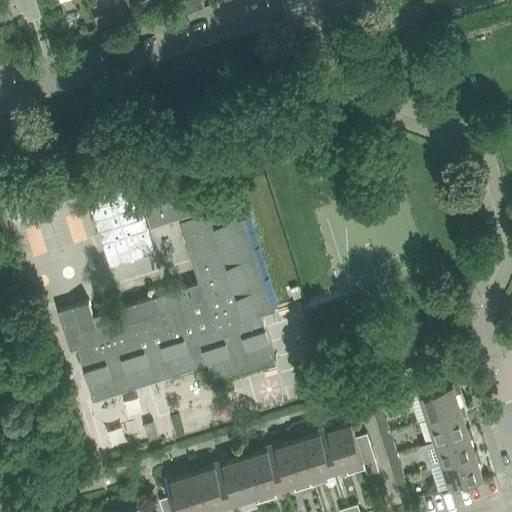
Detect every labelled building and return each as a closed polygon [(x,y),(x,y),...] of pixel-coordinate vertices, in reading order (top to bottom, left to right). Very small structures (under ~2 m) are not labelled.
[(149,0),(143,0),(140,1),(142,9),(152,7),(149,0)] [(202,0),(188,0),(191,9),(204,5),(202,0)] [(0,21),(13,17),(9,4),(0,6),(0,21)] [(131,170),(85,185),(110,265),(156,250),(131,170)] [(200,281),(261,262),(247,216),(238,219),(228,188),(199,197),(204,212),(181,220),(200,281)] [(151,227),(198,212),(190,189),(144,203),(151,227)] [(90,299),(59,309),(72,348),(78,346),(94,398),(165,376),(209,362),(214,377),(275,358),(276,357),(262,313),(276,309),(276,307),(261,262),(200,281),(154,296),(125,305),(95,315),(90,299)] [(407,367),(421,362),(416,346),(402,350),(407,367)] [(315,359),(307,361),(313,380),(321,378),(315,359)] [(456,382),(421,393),(429,417),(462,407),(462,406),(457,392),(459,391),(456,382)] [(464,406),(462,406),(462,407),(429,417),(436,439),(469,429),(464,415),(466,414),(464,406)] [(387,417),(378,420),(381,431),(391,428),(387,417)] [(145,422),(150,439),(160,437),(154,420),(145,422)] [(320,431),(299,438),(312,477),(365,460),(363,454),(360,445),(357,435),(352,421),(330,428),(329,426),(325,427),(320,429),(320,431)] [(471,428),(469,429),(436,439),(443,462),(476,452),(472,437),(474,437),(471,428)] [(361,434),(357,435),(360,445),(371,441),(368,432),(361,434)] [(269,448),(247,455),(259,493),(312,477),(299,438),(279,445),(278,442),(269,445),(268,445),(269,448)] [(394,440),(385,443),(388,454),(398,451),(394,440)] [(371,441),(360,445),(363,454),(374,451),(371,441)] [(363,454),(365,460),(366,463),(377,460),(374,451),(363,454)] [(476,452),(443,462),(451,486),(484,476),(479,461),(481,460),(478,451),(476,452)] [(207,510),(259,493),(247,455),(225,462),(225,459),(215,462),(216,465),(194,471),(207,510)] [(377,460),(366,463),(369,473),(373,471),(380,469),(377,460)] [(402,463),(392,466),(396,477),(405,474),(402,463)] [(175,504),(177,511),(201,511),(207,510),(194,471),(172,479),(171,476),(166,477),(172,495),(175,504)] [(409,486),(400,489),(403,501),(413,498),(409,486)] [(163,507),(175,504),(172,495),(165,497),(160,498),(163,507)] [(351,511),(361,511),(359,503),(350,505),(351,511)]
